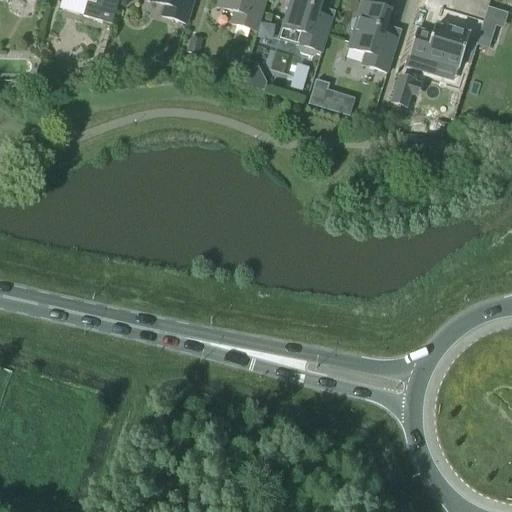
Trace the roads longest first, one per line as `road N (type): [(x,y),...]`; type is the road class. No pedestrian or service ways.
road 1 (primary): [(414,391),(0,296)]
road 2 (primary): [(511,306),(452,330),(428,357),(414,391)]
road 3 (primary): [(414,391),(419,459),(461,511)]
